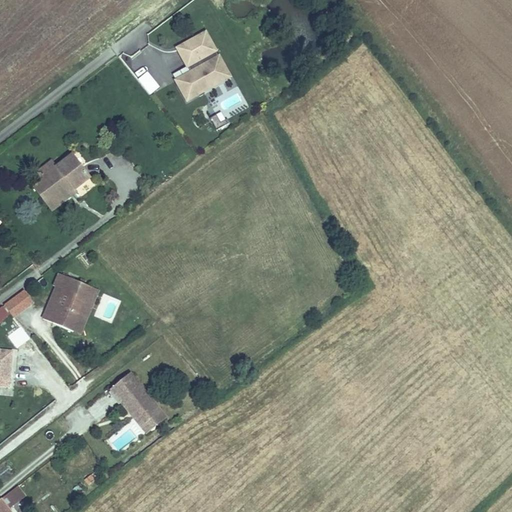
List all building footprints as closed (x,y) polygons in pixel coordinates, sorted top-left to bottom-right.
[(232,80),(206,32),(174,50),(188,74),(174,82),(187,105),(232,80)] [(42,182),(34,188),(47,205),(70,186),(74,190),(89,179),(71,156),(56,168),(57,170),(42,182)] [(35,173),(42,182),(57,170),(56,168),(51,161),(35,173)] [(70,186),(47,205),(52,210),(75,192),(74,190),(70,186)] [(62,316),(58,325),(74,332),(81,316),(84,318),(90,305),(86,304),(92,288),(85,285),(86,281),(81,279),(80,283),(75,281),(74,282),(68,279),(68,278),(62,275),(57,288),(47,312),(58,316),(59,314),(62,316)] [(99,291),(92,288),(86,304),(90,305),(84,318),(81,316),(74,332),(81,335),(99,291)] [(13,318),(34,303),(23,289),(0,306),(0,322),(10,314),(13,318)] [(44,319),(58,325),(62,316),(59,314),(58,316),(47,312),(44,319)] [(15,353),(0,350),(0,386),(10,388),(15,353)] [(168,421),(131,375),(111,393),(148,438),(168,421)] [(6,498),(0,502),(0,511),(10,511),(8,509),(12,506),(6,498)]
